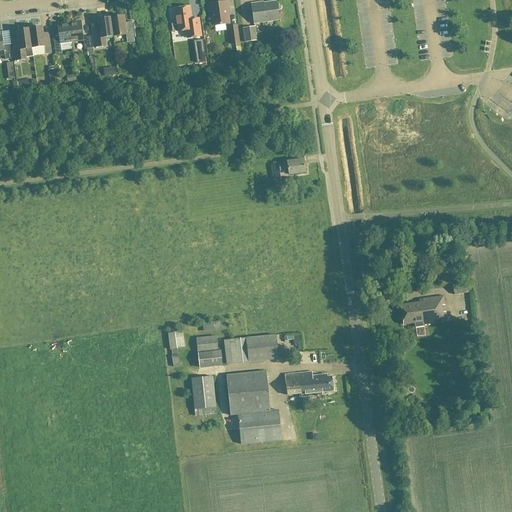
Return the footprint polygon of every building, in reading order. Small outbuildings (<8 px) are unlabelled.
[(212,6),(208,7),(209,14),(212,14),(214,27),(230,25),(228,12),(229,12),(228,2),(212,4),(212,6)] [(263,4),(251,5),(254,24),(279,21),(277,3),(263,4)] [(190,8),(175,10),(176,23),(172,24),(173,33),(187,31),(188,39),(201,37),(199,20),(191,21),(190,8)] [(124,17),(111,18),(113,37),(126,36),(127,44),(134,43),(131,23),(125,24),(124,17)] [(105,38),(113,37),(111,18),(98,20),(99,32),(92,33),(94,48),(106,47),(105,38)] [(81,23),(69,24),(71,43),(83,41),(84,50),(93,49),(91,37),(83,38),(81,23)] [(71,43),(69,24),(57,26),(59,42),(54,42),(55,54),(61,53),(60,44),(71,43)] [(235,45),(239,44),(237,26),(229,27),(231,45),(235,45)] [(42,28),(29,30),(32,49),(44,47),(45,55),(52,54),(49,34),(43,35),(42,28)] [(257,41),(255,28),(243,29),(245,43),(257,41)] [(33,58),(32,49),(29,30),(17,31),(18,40),(12,41),(15,62),(26,60),(26,59),(33,58)] [(1,31),(0,31),(0,57),(4,57),(5,60),(11,60),(9,46),(3,47),(1,33),(1,31)] [(194,41),(197,64),(204,63),(202,41),(194,41)] [(279,165),(280,172),(288,171),(289,175),(305,173),(304,161),(287,163),(287,164),(279,165)] [(465,288),(452,290),(454,300),(464,299),(463,294),(467,293),(465,288)] [(419,304),(401,306),(403,326),(414,325),(415,328),(447,323),(443,297),(419,301),(419,304)] [(204,323),(205,331),(217,329),(216,322),(204,323)] [(171,357),(172,368),(179,368),(178,356),(177,357),(176,350),(184,349),(182,332),(167,334),(169,351),(170,351),(171,357)] [(220,351),(218,351),(216,336),(195,339),(197,354),(198,369),(222,367),(220,351)] [(276,336),(246,339),(249,363),(278,360),(276,336)] [(224,342),(227,365),(248,363),(246,340),(224,342)] [(278,411),(269,412),(265,372),(226,376),(230,416),(238,415),(241,445),(281,441),(278,411)] [(301,394),(299,394),(300,398),(322,396),(322,393),(334,392),(333,377),(328,378),(327,375),(313,376),(312,372),(299,374),(301,394)] [(301,394),(299,374),(285,376),(287,396),(299,394),(301,394)] [(215,408),(212,377),(190,379),(194,410),(215,408)]
